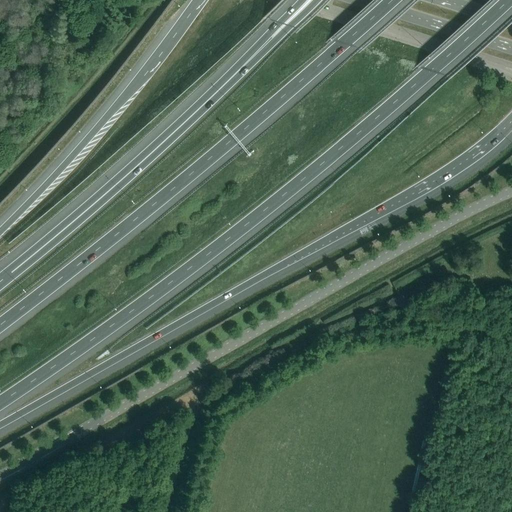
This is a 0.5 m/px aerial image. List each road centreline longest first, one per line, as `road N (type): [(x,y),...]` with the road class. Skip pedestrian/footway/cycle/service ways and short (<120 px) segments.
road 1 (motorway): [(0,402),(233,236),(508,0)]
road 2 (motorway): [(0,424),(431,183),(511,121)]
road 3 (unclassified): [(0,476),(511,192)]
road 4 (motorway): [(0,324),(392,0)]
road 5 (motorway): [(314,0),(84,217),(0,281)]
road 6 (motorway): [(298,0),(190,111),(0,280)]
road 7 (motorway): [(199,0),(118,105),(0,231)]
road 8 (unclassified): [(509,67),(296,0)]
road 9 (secondary): [(359,0),(511,48)]
